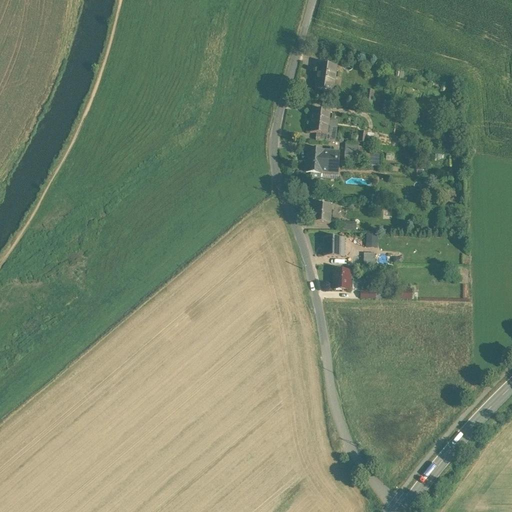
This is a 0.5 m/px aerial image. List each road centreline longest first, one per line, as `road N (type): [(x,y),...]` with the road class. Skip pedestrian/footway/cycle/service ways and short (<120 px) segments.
road 1 (unclassified): [(403,510),(366,478),(351,449),(316,286),(281,175),(277,127),(315,0)]
road 2 (secondary): [(403,510),(511,392)]
